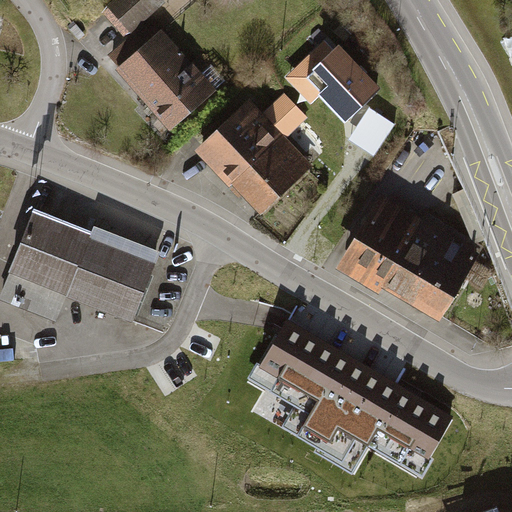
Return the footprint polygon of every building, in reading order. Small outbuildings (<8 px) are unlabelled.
[(170,0),(118,0),(112,5),(135,34),(173,4),(170,0)] [(168,32),(124,71),(180,134),(224,96),(168,32)] [(379,88),(340,47),(308,78),(348,119),(379,88)] [(253,103),(205,148),(236,183),(284,138),(253,103)] [(264,211),(311,166),(284,138),(236,183),(264,211)] [(430,219),(386,197),(347,274),(390,296),(393,290),(430,219)] [(41,214),(9,301),(61,320),(69,300),(140,326),(164,260),(41,214)] [(485,247),(430,219),(393,290),(448,318),(485,247)] [(453,421),(286,325),(254,381),(311,414),(299,436),(320,448),(325,439),(357,457),(365,442),(393,459),(402,444),(430,460),(453,421)]
